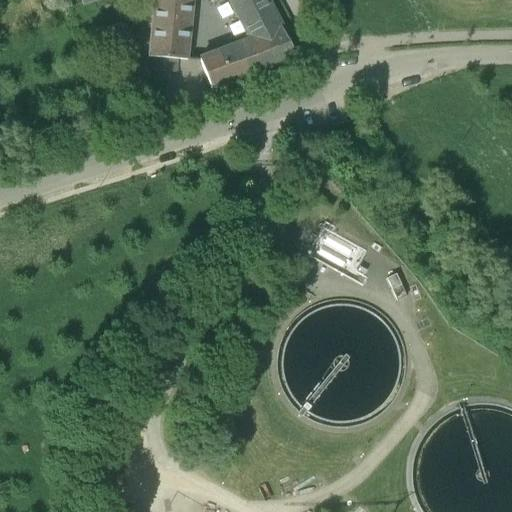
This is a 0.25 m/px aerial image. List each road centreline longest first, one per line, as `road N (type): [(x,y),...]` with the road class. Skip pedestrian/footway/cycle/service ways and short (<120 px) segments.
road 1 (tertiary): [(339,83),(0,194)]
road 2 (tertiary): [(511,56),(421,59),(339,83)]
